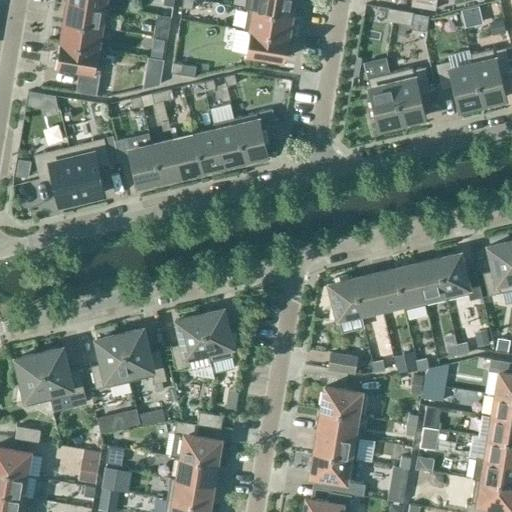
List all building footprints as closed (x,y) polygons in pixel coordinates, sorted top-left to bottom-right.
[(110,7),(68,0),(64,21),(107,29),(110,7)] [(192,9),(193,0),(182,0),(182,8),(192,9)] [(292,0),(245,0),(244,8),(247,8),(290,15),(292,0)] [(412,0),(411,5),(433,9),(434,0),(412,0)] [(286,38),(290,15),(247,8),(243,30),(250,31),(286,38)] [(412,13),(389,9),(387,20),(410,24),(412,13)] [(171,17),(157,15),(153,36),(167,39),(171,17)] [(494,35),(506,32),(503,20),(491,22),(494,35)] [(107,29),(64,21),(60,43),(103,50),(103,49),(96,48),(100,28),(107,29)] [(390,25),(389,38),(414,40),(415,27),(390,25)] [(282,59),(286,38),(250,31),(246,53),(282,59)] [(154,39),(151,57),(162,58),(165,41),(154,39)] [(103,50),(60,43),(57,66),(99,73),(103,50)] [(499,74),(510,71),(505,48),(471,56),(483,103),(504,98),(499,74)] [(459,109),(483,103),(471,56),(436,65),(442,88),(453,85),(459,109)] [(164,60),(154,58),(152,69),(162,70),(164,60)] [(173,62),(171,73),(181,75),(183,64),(173,62)] [(424,67),(413,70),(412,67),(389,72),(401,122),(424,117),(418,93),(430,91),(424,67)] [(378,128),(401,122),(389,72),(366,77),(372,102),(368,103),(371,114),(375,113),(378,128)] [(234,74),(224,76),(226,86),(236,84),(234,74)] [(213,79),(203,81),(205,91),(215,88),(213,79)] [(205,91),(203,81),(193,83),(195,93),(205,91)] [(91,94),(92,85),(83,83),(82,92),(91,94)] [(171,89),(161,91),(163,101),(173,98),(171,89)] [(153,103),(163,101),(161,91),(151,93),(153,103)] [(140,96),(130,98),(132,108),(142,106),(140,96)] [(271,109),(256,112),(258,121),(260,127),(275,124),(271,109)] [(256,112),(234,118),(244,160),(266,154),(264,144),(269,142),(266,128),(260,130),(260,127),(258,121),(256,112)] [(234,118),(213,123),(223,165),(244,160),(234,118)] [(214,130),(193,134),(202,170),(223,165),(213,123),(212,123),(214,130)] [(193,134),(172,139),(181,175),(202,170),(193,134)] [(113,136),(69,147),(71,156),(81,198),(103,193),(96,166),(109,163),(119,161),(114,139),(113,136)] [(160,180),(151,144),(129,150),(126,137),(114,139),(119,161),(120,164),(132,161),(137,185),(160,180)] [(172,139),(151,144),(160,180),(181,175),(172,139)] [(69,147),(34,155),(40,179),(53,176),(59,203),(81,198),(71,156),(69,147)] [(18,159),(15,176),(27,178),(30,161),(18,159)] [(511,240),(488,246),(494,270),(482,272),(487,296),(511,289),(511,240)] [(459,253),(436,258),(446,299),(467,294),(469,302),(482,299),(476,273),(464,276),(459,253)] [(436,258),(415,263),(425,304),(446,299),(436,258)] [(403,309),(425,304),(415,263),(394,268),(402,302),(403,309)] [(381,307),(402,302),(394,268),(373,273),(381,307)] [(360,312),(381,307),(373,273),(352,278),(360,312)] [(352,278),(348,279),(347,275),(334,278),(335,283),(329,284),(335,305),(330,307),(329,319),(360,312),(352,278)] [(236,332),(228,334),(222,309),(199,315),(209,356),(210,361),(233,356),(231,345),(235,344),(236,332)] [(187,361),(209,356),(199,315),(176,320),(182,343),(170,346),(176,369),(189,367),(187,361)] [(141,329),(119,334),(130,381),(151,376),(153,383),(166,380),(159,349),(147,352),(141,329)] [(485,332),(475,334),(478,346),(488,343),(485,332)] [(119,334),(96,339),(102,363),(90,366),(96,389),(130,381),(119,334)] [(498,338),(496,350),(508,352),(510,340),(498,338)] [(459,354),(469,351),(466,343),(456,345),(459,354)] [(449,356),(459,354),(456,345),(447,347),(449,356)] [(61,347),(38,353),(49,400),(84,392),(78,368),(67,371),(61,347)] [(331,352),(328,368),(353,372),(356,357),(331,352)] [(49,400),(38,353),(16,358),(22,386),(18,387),(16,400),(25,398),(27,405),(49,400)] [(418,370),(416,361),(414,353),(395,357),(399,375),(418,370)] [(418,370),(428,368),(426,359),(416,361),(418,370)] [(495,395),(511,397),(511,373),(505,373),(507,362),(490,359),(488,372),(499,374),(495,395)] [(372,362),(374,371),(384,369),(382,360),(372,362)] [(444,386),(448,363),(440,365),(439,365),(428,368),(425,372),(423,383),(444,386)] [(411,392),(419,393),(422,376),(414,375),(411,392)] [(442,401),(444,386),(423,383),(421,397),(442,401)] [(363,417),(366,394),(325,387),(321,410),(355,416),(363,417)] [(174,388),(168,389),(171,402),(177,400),(174,388)] [(511,419),(511,397),(495,395),(492,416),(511,419)] [(242,423),(241,408),(228,408),(229,424),(242,423)] [(164,422),(161,409),(138,414),(141,427),(164,422)] [(352,437),(352,436),(355,416),(321,410),(318,431),(352,437)] [(199,411),(197,424),(199,425),(220,428),(223,415),(199,411)] [(416,426),(418,416),(408,414),(407,424),(416,426)] [(431,428),(433,418),(424,416),(422,427),(431,428)] [(511,441),(511,419),(492,416),(488,438),(511,441)] [(125,418),(98,424),(100,434),(128,428),(125,418)] [(176,421),(169,455),(181,457),(215,463),(218,440),(197,436),(199,425),(197,424),(176,421)] [(414,435),(416,426),(407,424),(405,434),(414,435)] [(40,430),(16,426),(14,438),(38,442),(40,430)] [(439,430),(431,428),(422,427),(418,449),(435,452),(439,430)] [(359,438),(352,436),(352,437),(318,431),(314,452),(348,458),(348,459),(355,460),(359,438)] [(511,463),(511,441),(488,438),(485,459),(511,463)] [(123,448),(109,445),(105,465),(120,468),(123,448)] [(28,452),(0,447),(0,470),(25,475),(28,452)] [(77,484),(85,485),(95,487),(99,460),(101,452),(83,449),(81,459),(77,484)] [(357,460),(355,460),(348,459),(348,458),(314,452),(310,475),(334,480),(344,481),(353,483),(357,460)] [(409,468),(410,458),(401,456),(399,467),(409,468)] [(211,484),(215,463),(181,457),(177,478),(177,479),(211,484)] [(417,457),(415,469),(432,472),(434,459),(417,457)] [(481,480),(511,485),(511,463),(485,459),(475,457),(471,478),(474,478),(481,480)] [(394,469),(392,483),(406,485),(408,471),(394,469)] [(25,475),(0,470),(0,492),(28,498),(28,497),(21,496),(25,475)] [(111,489),(113,474),(104,472),(102,487),(111,489)] [(177,479),(177,478),(170,477),(166,499),(207,506),(211,484),(177,479)] [(511,485),(481,480),(474,478),(470,501),(466,500),(464,511),(489,511),(490,505),(511,509),(511,505),(511,485)] [(334,480),(333,489),(362,494),(364,484),(353,483),(344,481),(334,480)] [(95,487),(85,485),(83,496),(93,498),(95,487)] [(107,509),(111,489),(102,487),(98,508),(107,509)] [(25,511),(28,498),(0,492),(0,511),(25,511)] [(206,511),(207,506),(166,499),(164,511),(206,511)] [(346,511),(347,506),(306,499),(304,511),(346,511)]
